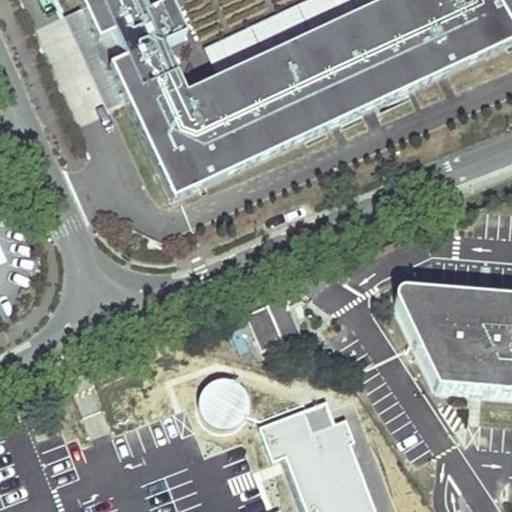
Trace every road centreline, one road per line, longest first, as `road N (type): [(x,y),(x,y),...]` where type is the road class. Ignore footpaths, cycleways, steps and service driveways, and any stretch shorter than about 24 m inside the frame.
road 1 (unclassified): [(511,137),(102,312)]
road 2 (residential): [(0,77),(102,312)]
